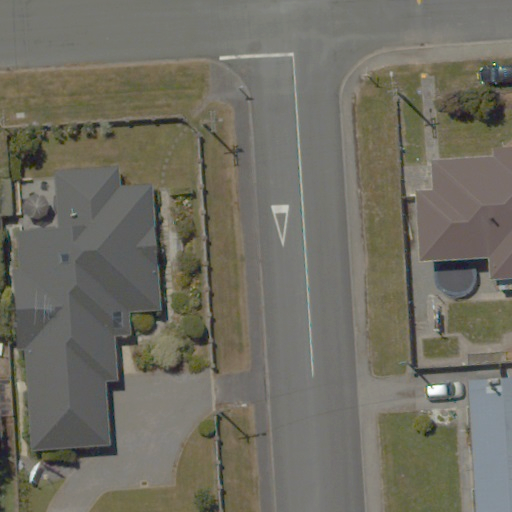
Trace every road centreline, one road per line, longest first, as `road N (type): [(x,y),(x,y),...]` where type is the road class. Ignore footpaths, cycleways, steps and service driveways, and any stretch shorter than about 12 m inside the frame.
road 1 (residential): [(290,4),(322,511)]
road 2 (residential): [(0,21),(290,4)]
